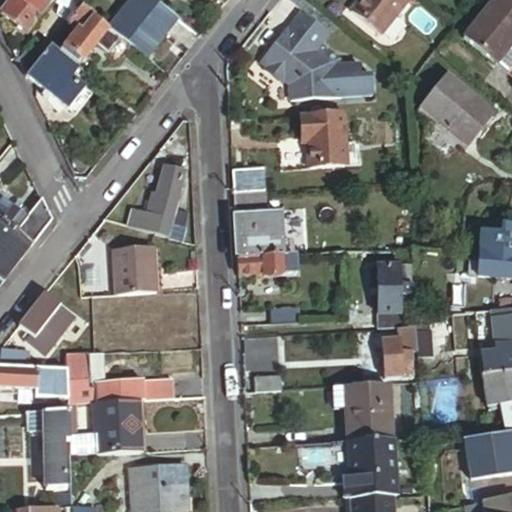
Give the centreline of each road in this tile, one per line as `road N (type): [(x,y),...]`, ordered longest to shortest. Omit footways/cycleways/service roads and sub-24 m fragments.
road 1 (residential): [(228,511),(205,62)]
road 2 (residential): [(77,223),(205,62)]
road 3 (residential): [(77,223),(0,67)]
road 4 (residential): [(0,323),(77,223)]
